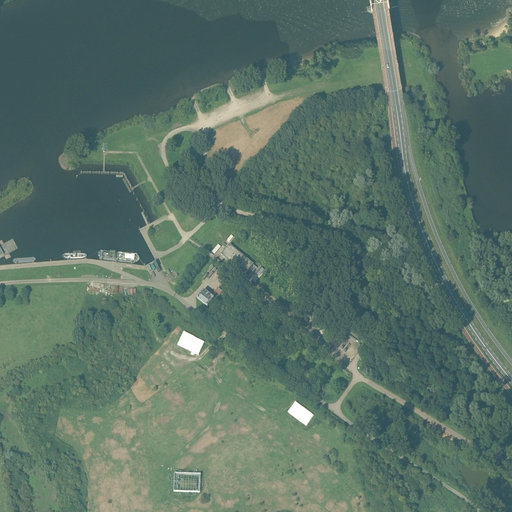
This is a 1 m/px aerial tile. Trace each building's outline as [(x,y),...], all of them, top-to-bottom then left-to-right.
[(390,2),(369,5),(368,5),(367,6),(367,7),(367,8),(367,9),(368,10),(369,10),(370,10),(391,7),(391,6),(392,6),(392,5),(393,4),(392,3),(391,2),(390,2)] [(221,247),(218,244),(212,252),(215,254),(221,247)] [(230,246),(222,255),(236,267),(238,269),(245,275),(246,275),(249,278),(249,277),(256,268),(256,269),(257,268),(253,265),(252,264),(251,263),(230,246)] [(216,299),(222,291),(218,287),(212,295),(216,299)] [(204,290),(197,299),(208,307),(214,298),(204,290)] [(317,322),(313,328),(318,332),(323,326),(317,322)] [(323,327),(319,333),(323,336),(328,330),(323,327)] [(184,337),(180,343),(193,351),(197,345),(184,337)] [(342,343),(335,338),(329,345),(334,349),(338,345),(339,346),(342,343)] [(346,372),(340,367),(336,371),(343,377),(346,372)] [(182,478),(181,488),(196,488),(196,478),(182,478)]
